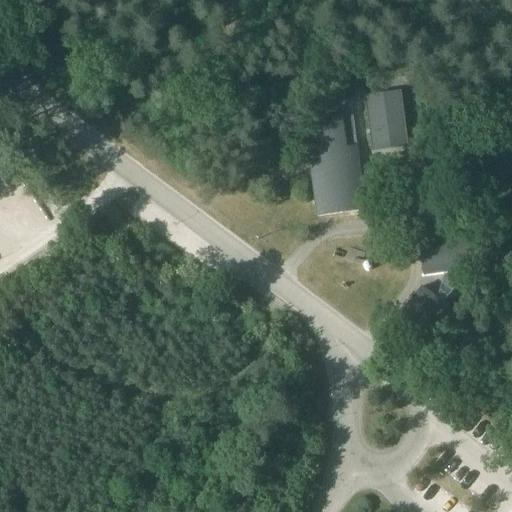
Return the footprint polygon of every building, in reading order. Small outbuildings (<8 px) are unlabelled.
[(367,95),(373,149),(406,145),(400,91),(367,95)] [(437,159),(454,177),(489,144),(508,127),(491,109),(472,126),(437,159)] [(353,115),(348,115),(315,120),(320,158),(310,160),(318,216),(366,209),(353,115)] [(426,214),(431,207),(448,183),(423,164),(387,214),(413,232),(425,216),(426,214)] [(445,272),(437,299),(445,305),(454,287),(452,271),(504,264),(500,233),(450,240),(444,221),(431,207),(426,214),(441,241),(418,244),(423,275),(445,272)] [(485,335),(445,305),(437,299),(421,287),(402,312),(466,360),(485,335)]
